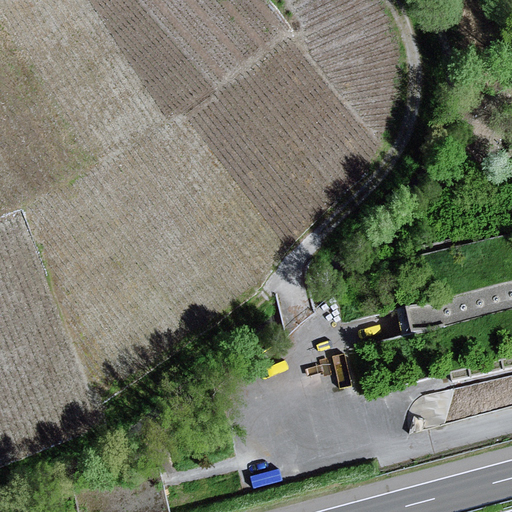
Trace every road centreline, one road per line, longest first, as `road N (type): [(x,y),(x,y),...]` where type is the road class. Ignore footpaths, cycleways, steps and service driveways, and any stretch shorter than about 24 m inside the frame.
road 1 (track): [(0,473),(44,458),(114,414),(285,277)]
road 2 (track): [(388,0),(410,63),(407,119),(383,169),(285,277)]
road 3 (motorway): [(511,477),(382,511)]
